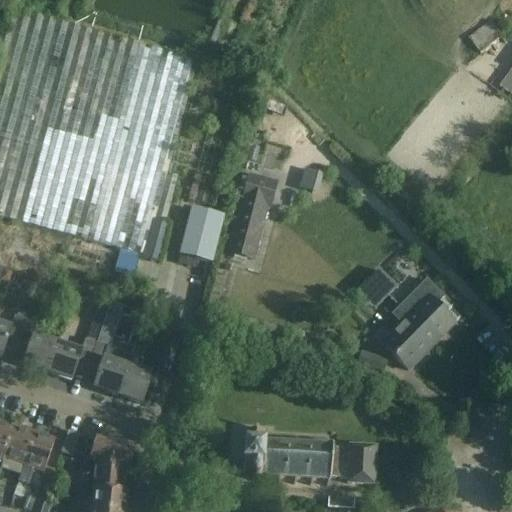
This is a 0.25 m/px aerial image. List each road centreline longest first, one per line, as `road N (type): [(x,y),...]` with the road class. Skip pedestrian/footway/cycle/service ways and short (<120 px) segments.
road 1 (unclassified): [(142,438),(168,396),(189,316),(165,286),(171,264)]
road 2 (residential): [(0,383),(102,416),(142,438)]
